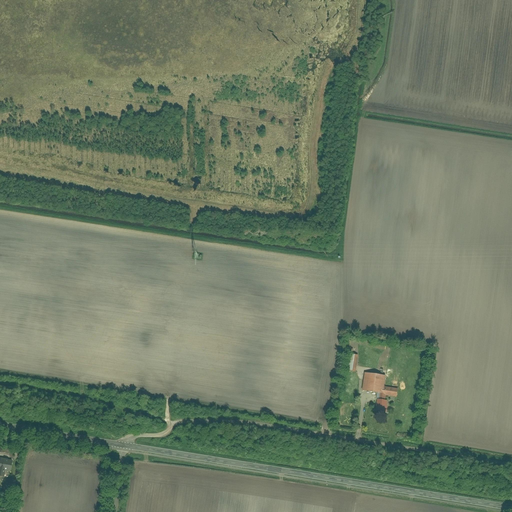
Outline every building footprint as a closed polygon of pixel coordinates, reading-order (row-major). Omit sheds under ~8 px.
[(347,370),(354,371),(356,355),(349,354),(347,370)] [(363,374),(360,391),(382,395),(384,378),(363,374)] [(397,389),(383,387),(382,396),(396,398),(397,389)] [(385,402),(375,400),(374,412),(383,413),(385,402)] [(8,460),(0,458),(0,478),(3,479),(5,472),(10,473),(12,462),(8,461),(8,460)]
